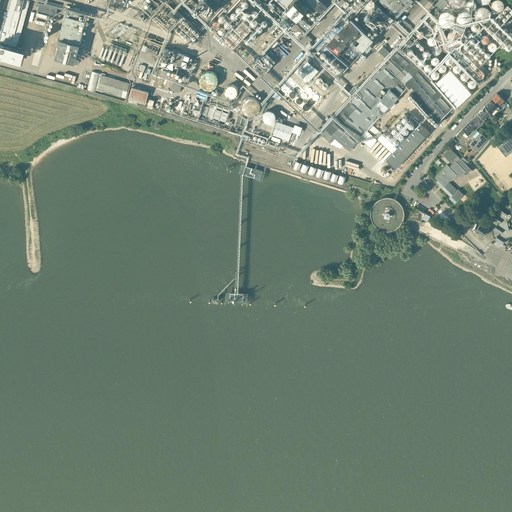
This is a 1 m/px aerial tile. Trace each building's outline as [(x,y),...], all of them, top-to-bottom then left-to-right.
[(29,0),(10,0),(0,37),(0,41),(17,46),(29,0)] [(216,7),(208,0),(201,0),(198,4),(209,15),(216,7)] [(327,6),(319,0),(307,0),(307,1),(321,13),(327,6)] [(394,16),(376,0),(367,0),(365,3),(383,20),(387,16),(391,20),(394,16)] [(411,0),(382,0),(398,14),(411,0)] [(445,0),(440,0),(436,3),(440,9),(448,3),(445,0)] [(57,7),(39,2),(37,10),(55,15),(57,7)] [(151,2),(145,9),(152,16),(154,13),(155,14),(157,11),(156,11),(158,9),(151,2)] [(181,17),(167,4),(156,17),(169,29),(181,17)] [(85,14),(67,9),(65,15),(59,39),(77,44),(83,20),(85,14)] [(303,21),(296,13),(292,17),(299,24),(303,21)] [(374,38),(351,17),(344,26),(334,36),(334,37),(328,43),(325,40),(317,48),(320,51),(323,47),(330,53),(333,50),(349,65),(374,38)] [(239,23),(238,24),(238,25),(237,26),(236,26),(236,27),(235,27),(235,28),(234,30),(233,30),(232,30),(232,31),(232,32),(231,33),(230,33),(229,33),(229,34),(229,35),(228,36),(227,36),(226,36),(226,37),(226,38),(225,38),(226,39),(226,40),(227,40),(228,40),(229,41),(229,42),(229,43),(230,43),(231,43),(232,44),(232,45),(232,46),(233,46),(234,46),(235,46),(235,45),(236,45),(236,44),(237,43),(237,42),(238,42),(239,42),(239,41),(239,40),(240,40),(241,39),(242,39),(242,38),(242,37),(243,36),(244,36),(245,35),(245,34),(246,33),(247,33),(247,32),(248,32),(248,31),(249,29),(250,29),(251,29),(251,28),(251,27),(251,26),(250,25),(249,25),(248,25),(248,24),(248,23),(247,23),(247,22),(246,22),(245,22),(245,21),(245,20),(244,20),(243,19),(243,20),(242,20),(241,21),(241,22),(240,23),(239,23)] [(337,20),(328,30),(334,36),(344,26),(337,20)] [(330,34),(325,40),(328,43),(334,37),(330,34)] [(412,41),(406,36),(401,42),(406,47),(412,41)] [(77,44),(59,39),(54,56),(68,60),(73,61),(77,44)] [(160,46),(149,41),(145,51),(151,54),(153,46),(159,48),(160,46)] [(450,69),(435,83),(424,71),(397,45),(397,46),(372,72),(323,125),(328,130),(335,137),(349,149),(349,150),(350,149),(380,116),(371,108),(400,78),(408,87),(431,113),(438,121),(455,104),(456,106),(472,93),(471,93),(450,69)] [(159,48),(153,46),(151,54),(156,56),(159,48)] [(173,50),(165,47),(159,63),(167,66),(173,50)] [(190,56),(173,49),(173,50),(167,66),(172,68),(174,63),(186,67),(190,56)] [(137,75),(142,77),(146,64),(141,63),(139,69),(137,75)] [(218,88),(221,72),(203,69),(201,85),(218,88)] [(99,72),(92,70),(87,88),(95,90),(99,72)] [(68,75),(67,80),(74,82),(76,75),(65,72),(65,74),(68,75)] [(130,82),(101,74),(97,88),(126,96),(130,82)] [(408,87),(400,78),(371,108),(380,116),(404,91),(408,87)] [(182,85),(173,82),(171,87),(180,91),(182,85)] [(147,87),(133,83),(129,97),(130,98),(129,100),(137,103),(138,100),(146,102),(149,91),(146,90),(147,87)] [(503,99),(497,93),(491,99),(499,107),(503,103),(502,101),(503,99)] [(499,107),(491,99),(485,105),(491,112),(495,109),(496,110),(499,107)] [(491,112),(485,105),(478,113),(485,119),(487,116),(489,117),(492,114),(490,113),(491,112)] [(263,116),(264,119),(266,120),(268,122),(270,122),(273,121),(275,120),(276,117),(276,115),(275,112),(274,111),(272,109),(269,109),(267,110),(265,111),(263,114),(263,116)] [(478,113),(472,119),(478,126),(480,124),(481,125),(484,121),(483,121),(485,119),(478,113)] [(472,119),(463,128),(462,128),(463,128),(456,135),(456,136),(459,139),(463,135),(465,137),(466,136),(472,141),(472,142),(474,140),(478,144),(485,136),(476,128),(478,126),(472,119)] [(294,127),(278,121),(273,134),(289,140),(294,127)] [(420,122),(386,159),(387,159),(396,167),(430,131),(420,122)] [(302,127),(295,124),(293,131),(300,133),(302,127)] [(328,130),(323,125),(318,130),(323,135),(328,130)] [(335,137),(328,130),(323,135),(330,142),(335,137)] [(511,134),(497,146),(506,156),(511,152),(511,153),(511,134)] [(478,144),(474,140),(472,142),(472,141),(469,144),(472,146),(477,151),(488,139),(485,136),(478,144)] [(465,144),(458,151),(462,156),(470,148),(466,144),(465,144)] [(447,164),(435,176),(438,180),(437,182),(451,196),(450,197),(455,202),(457,201),(464,194),(458,188),(457,189),(448,181),(451,178),(452,179),(457,174),(459,176),(464,172),(466,174),(471,168),(467,164),(469,162),(463,157),(461,159),(450,148),(443,154),(451,162),(452,160),(454,162),(449,166),(447,164)] [(391,197),(386,197),(381,198),(377,201),(373,204),(371,209),(371,214),(372,219),(374,223),(378,227),(382,229),(387,230),(392,229),(396,227),(400,224),(403,220),(404,215),(404,210),(402,205),(399,201),(395,198),(391,197)] [(426,212),(415,206),(412,210),(412,211),(410,215),(420,222),(426,212)] [(508,214),(500,209),(498,211),(497,212),(493,218),(490,216),(489,218),(497,224),(494,228),(501,233),(500,234),(499,233),(498,235),(497,235),(497,236),(496,238),(502,242),(507,236),(511,236),(511,235),(511,228),(510,227),(508,220),(511,216),(511,215),(511,214),(510,214),(509,214),(508,214)] [(481,222),(476,223),(473,228),(483,236),(489,227),(481,222)]
